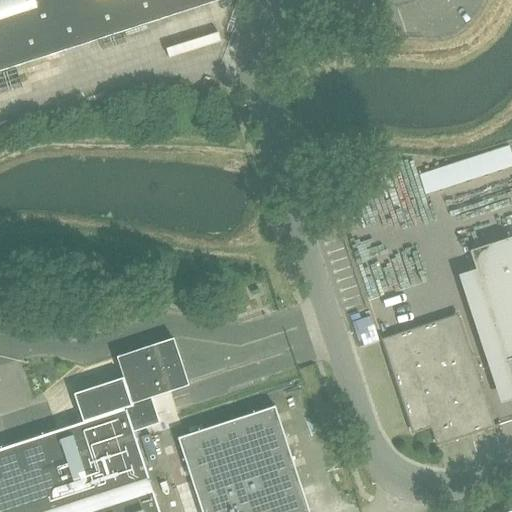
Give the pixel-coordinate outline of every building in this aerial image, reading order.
[(0,0),(0,70),(216,0),(0,0)] [(493,170),(511,163),(511,151),(510,147),(487,155),(493,170)] [(511,236),(468,251),(511,382),(511,236)] [(382,340),(383,341),(413,432),(431,426),(437,444),(493,426),(457,315),(382,340)] [(0,511),(159,511),(134,436),(198,415),(188,385),(172,338),(115,357),(121,375),(71,391),(81,422),(0,448),(0,511)] [(307,511),(273,406),(176,438),(199,511),(307,511)] [(40,407),(20,416),(26,430),(46,421),(40,407)] [(146,439),(153,471),(181,466),(174,433),(146,439)]
